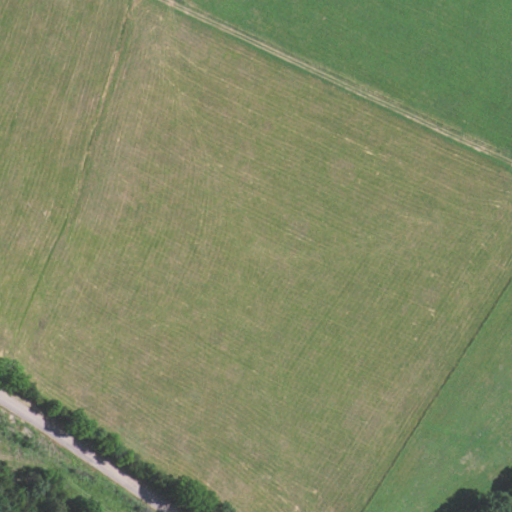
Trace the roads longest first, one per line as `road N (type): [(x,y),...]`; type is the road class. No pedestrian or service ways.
road 1 (residential): [(43,410),(121,111),(168,32),(173,0)]
road 2 (residential): [(171,511),(43,410),(0,390)]
